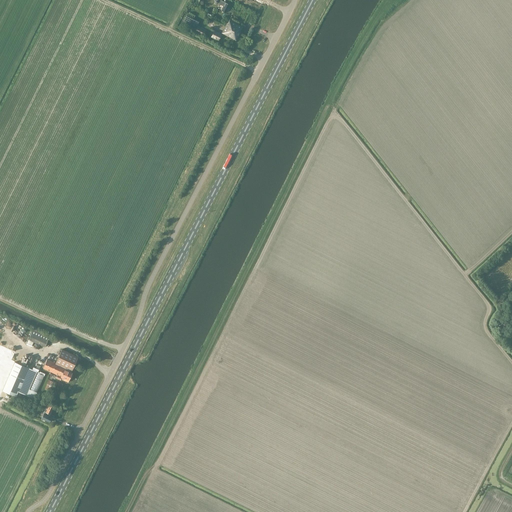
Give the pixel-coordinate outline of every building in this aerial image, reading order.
[(229,5),(224,2),(220,11),(225,13),(229,5)] [(186,15),(182,23),(195,30),(198,22),(186,15)] [(226,23),(224,26),(239,33),(242,26),(229,19),(227,23),(226,23)] [(221,33),(235,40),(239,33),(224,26),(221,33)] [(214,31),(211,37),(218,40),(221,35),(214,31)] [(44,347),(45,345),(49,336),(32,329),(26,344),(31,347),(33,342),(44,347)] [(11,360),(15,351),(0,345),(0,399),(6,403),(10,394),(1,390),(14,361),(11,360)] [(71,372),(71,371),(78,357),(62,349),(55,362),(47,359),(43,368),(57,375),(56,378),(60,380),(61,379),(67,382),(68,380),(69,379),(70,379),(72,375),(72,374),(71,374),(72,373),(71,372)] [(4,386),(2,390),(10,394),(15,396),(17,391),(26,395),(34,399),(44,376),(37,373),(30,389),(29,389),(36,371),(14,362),(4,386)] [(49,380),(44,389),(48,391),(53,382),(49,380)] [(43,413),(41,418),(49,422),(52,417),(49,415),(50,414),(53,407),(48,405),(45,411),(44,411),(43,413)]
